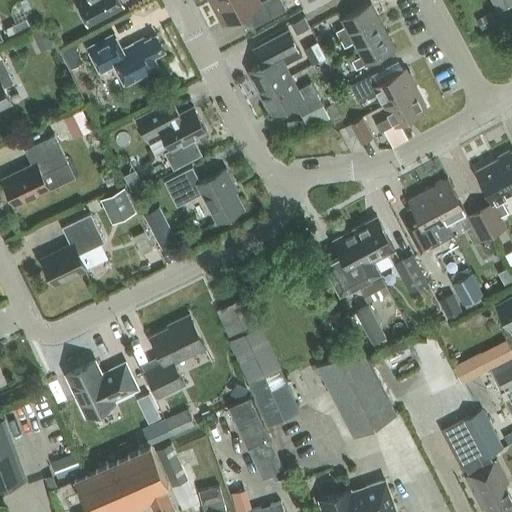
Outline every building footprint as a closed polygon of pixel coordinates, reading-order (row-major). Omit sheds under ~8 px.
[(89,0),(78,6),(88,25),(123,6),(119,0),(89,0)] [(212,0),(211,1),(222,22),(250,8),(258,23),(286,8),(281,0),(262,0),(260,1),(259,0),(212,0)] [(511,0),(491,0),(497,10),(511,1),(511,0)] [(339,39),(378,18),(370,2),(340,17),(344,25),(335,30),(339,39)] [(310,26),(304,16),(290,23),(296,34),(310,26)] [(357,48),(386,32),(378,18),(339,39),(344,47),(354,42),(357,48)] [(31,30),(41,49),(52,43),(43,25),(31,30)] [(259,92),(291,75),(283,61),(303,51),(289,25),(253,44),(263,62),(248,70),(259,92)] [(386,32),(357,48),(361,55),(351,59),(356,68),(365,63),(366,64),(395,49),(386,32)] [(153,56),(164,50),(156,34),(145,39),(143,37),(122,48),(114,33),(87,47),(101,72),(114,64),(125,85),(159,67),(153,56)] [(72,42),(61,48),(66,57),(77,51),(72,42)] [(0,107),(11,102),(3,86),(13,81),(2,59),(0,60),(0,107)] [(384,104),(416,87),(406,67),(376,82),(371,72),(349,84),(359,103),(378,93),(384,104)] [(291,75),(259,92),(270,113),(294,100),(301,114),(322,103),(311,81),(298,88),(291,75)] [(416,87),(384,104),(390,115),(375,122),(380,131),(426,106),(416,87)] [(161,130),(169,146),(164,149),(174,166),(201,151),(194,137),(206,130),(193,106),(180,113),(172,99),(136,118),(146,137),(161,130)] [(87,103),(67,112),(78,136),(98,127),(87,103)] [(361,141),(373,134),(361,114),(344,124),(350,135),(356,131),(361,141)] [(15,203),(49,187),(42,172),(67,160),(54,134),(25,148),(32,163),(2,177),(15,203)] [(511,150),(495,159),(511,191),(511,150)] [(501,197),(511,191),(495,159),(475,170),(492,202),(479,208),(492,232),(504,225),(499,216),(508,211),(501,197)] [(217,221),(244,207),(232,185),(234,184),(226,167),(200,181),(192,165),(163,180),(177,205),(202,192),(217,221)] [(479,238),(492,232),(479,208),(467,215),(448,178),(429,188),(445,220),(457,214),(463,227),(471,223),(479,238)] [(124,186),(103,197),(115,221),(136,210),(124,186)] [(445,220),(429,188),(409,198),(417,215),(404,221),(420,252),(452,235),(445,220)] [(67,221),(95,209),(91,200),(63,212),(67,221)] [(162,248),(177,240),(159,205),(144,213),(162,248)] [(86,267),(79,253),(105,240),(91,212),(62,225),(71,243),(42,257),(54,283),(86,267)] [(355,227),(373,260),(395,249),(377,215),(355,227)] [(379,272),(373,260),(355,227),(333,239),(338,247),(329,253),(333,261),(325,265),(340,293),(379,272)] [(412,252),(393,263),(409,290),(427,280),(412,252)] [(451,281),(463,303),(482,292),(470,271),(451,281)] [(438,299),(448,318),(462,310),(453,292),(438,299)] [(511,333),(511,293),(495,302),(511,333)] [(300,408),(248,294),(215,309),(267,422),(300,408)] [(355,309),(375,346),(388,340),(368,302),(355,309)] [(174,361),(205,346),(190,313),(169,323),(170,326),(150,335),(163,361),(146,369),(158,395),(184,382),(174,361)] [(511,350),(506,340),(493,346),(500,360),(511,354),(511,350)] [(395,410),(359,341),(317,363),(352,432),(395,410)] [(511,358),(493,368),(502,387),(511,381),(511,358)] [(114,398),(138,387),(125,361),(102,372),(95,359),(67,373),(86,414),(115,400),(114,398)] [(239,398),(243,397),(247,387),(236,381),(230,393),(239,398)] [(226,405),(238,430),(240,429),(262,477),(272,473),(275,478),(286,473),(250,394),(229,404),(226,405)] [(465,467),(468,472),(465,473),(480,503),(483,501),(489,511),(504,511),(511,508),(511,496),(504,482),(508,480),(496,457),(492,459),(489,453),(503,446),(482,406),(441,428),(462,468),(465,467)] [(186,409),(165,418),(171,434),(193,425),(186,409)] [(0,488),(27,478),(4,417),(0,418),(0,488)] [(150,443),(171,434),(165,418),(143,427),(150,443)] [(97,467),(116,511),(130,511),(152,503),(156,511),(160,511),(174,506),(165,486),(169,484),(152,443),(97,467)] [(84,467),(79,451),(59,458),(64,473),(84,467)] [(116,511),(97,467),(83,473),(73,478),(49,489),(58,509),(70,506),(67,494),(80,488),(89,510),(85,511),(116,511)] [(323,511),(395,511),(384,479),(350,491),(349,488),(319,499),(323,511)] [(227,511),(224,496),(223,496),(220,483),(200,489),(203,501),(202,502),(204,511),(227,511)] [(248,511),(284,511),(281,500),(248,509),(248,511)]
